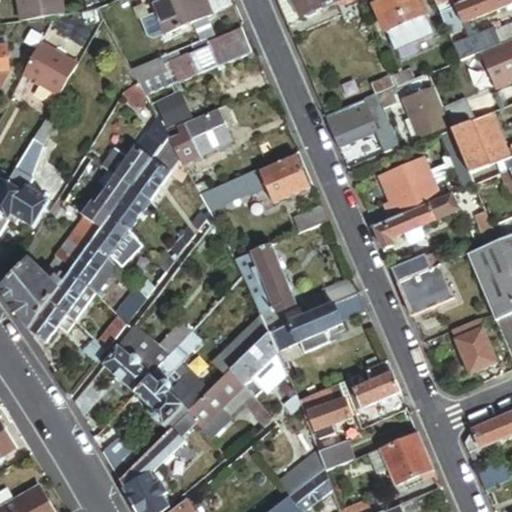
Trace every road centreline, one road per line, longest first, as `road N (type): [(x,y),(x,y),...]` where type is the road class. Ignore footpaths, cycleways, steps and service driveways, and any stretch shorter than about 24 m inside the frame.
road 1 (residential): [(257,0),(436,426)]
road 2 (residential): [(0,344),(100,511)]
